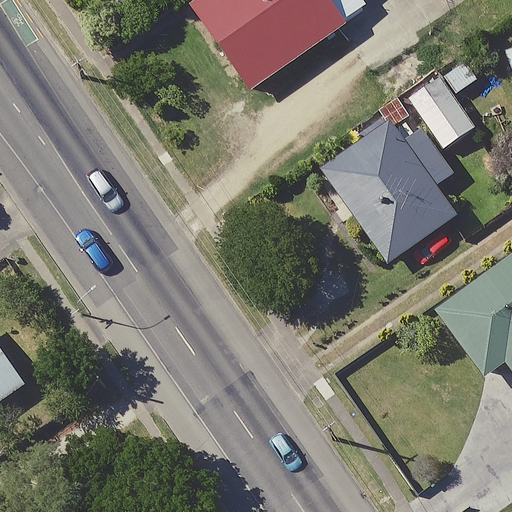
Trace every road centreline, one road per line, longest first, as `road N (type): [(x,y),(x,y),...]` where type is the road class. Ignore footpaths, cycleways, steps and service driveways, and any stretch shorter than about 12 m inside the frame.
road 1 (secondary): [(74,176),(302,511)]
road 2 (secondary): [(0,59),(74,176)]
